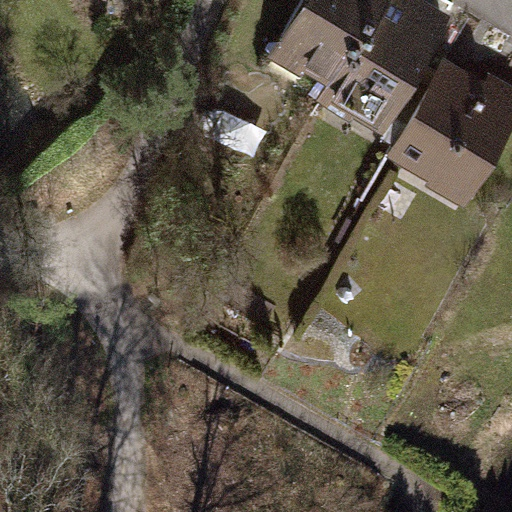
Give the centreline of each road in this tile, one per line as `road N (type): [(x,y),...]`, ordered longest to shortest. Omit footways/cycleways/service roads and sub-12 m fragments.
road 1 (track): [(109,260),(224,0)]
road 2 (track): [(109,260),(137,423),(130,511)]
